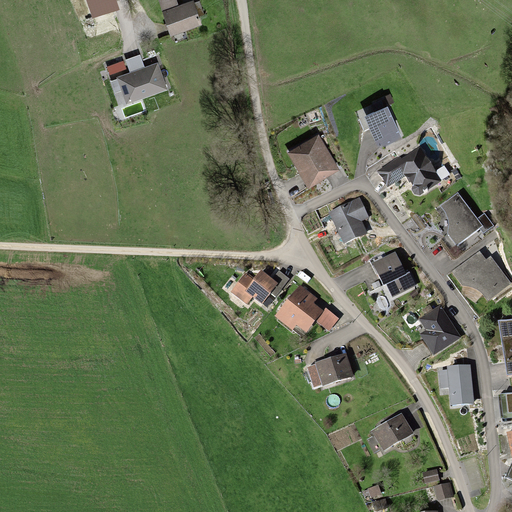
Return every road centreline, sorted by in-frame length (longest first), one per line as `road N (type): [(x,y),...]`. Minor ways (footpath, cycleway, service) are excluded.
road 1 (residential): [(492,511),(481,353),(455,302),(362,180),(290,214),(305,248)]
road 2 (residential): [(470,511),(411,375),(305,248)]
road 3 (track): [(0,244),(260,256),(305,248)]
road 4 (track): [(241,0),(261,128),(290,214)]
